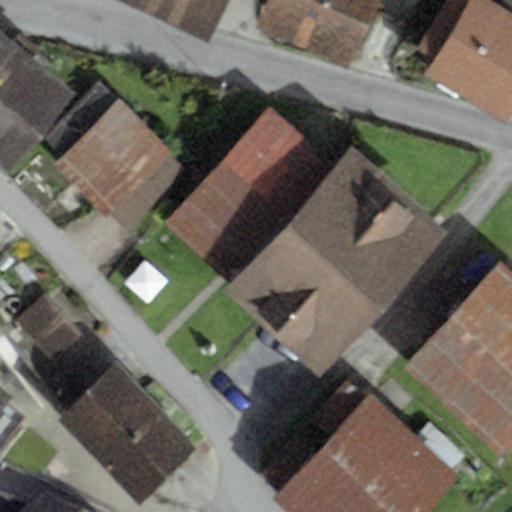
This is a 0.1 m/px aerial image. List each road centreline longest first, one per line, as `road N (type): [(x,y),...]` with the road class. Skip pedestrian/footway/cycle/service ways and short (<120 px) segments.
road 1 (tertiary): [(511,136),(225,59),(0,12)]
road 2 (residential): [(257,511),(207,410),(0,189)]
